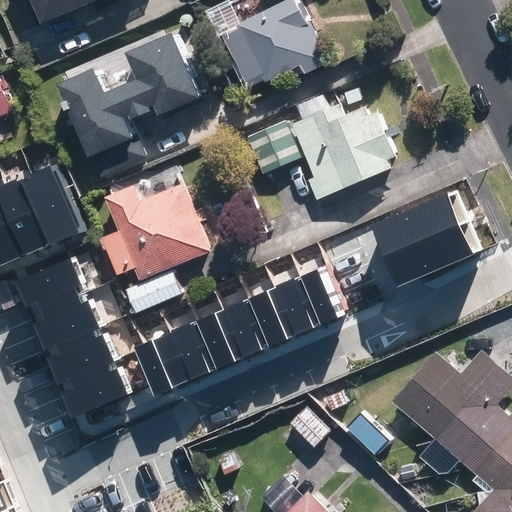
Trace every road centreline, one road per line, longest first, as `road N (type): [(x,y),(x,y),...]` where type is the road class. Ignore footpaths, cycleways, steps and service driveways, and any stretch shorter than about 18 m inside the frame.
road 1 (residential): [(511,273),(39,488)]
road 2 (residential): [(458,0),(511,110)]
